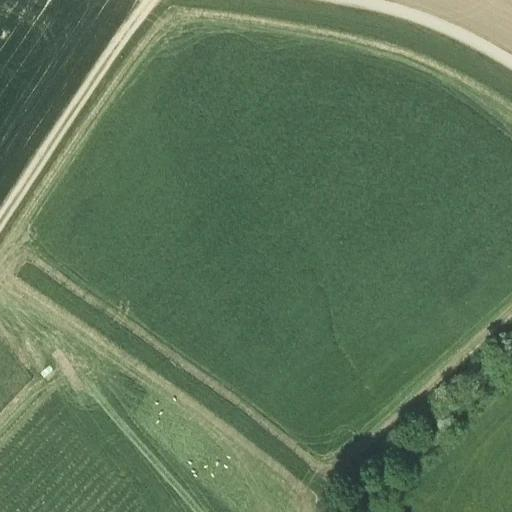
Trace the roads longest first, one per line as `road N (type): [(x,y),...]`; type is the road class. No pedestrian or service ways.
road 1 (track): [(153,0),(0,221)]
road 2 (unclassified): [(350,0),(422,18),(511,62)]
